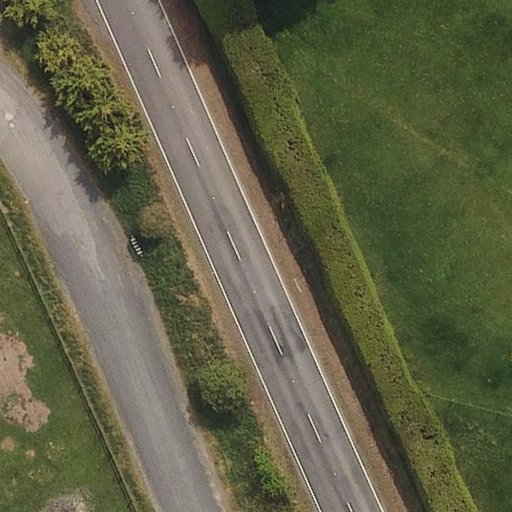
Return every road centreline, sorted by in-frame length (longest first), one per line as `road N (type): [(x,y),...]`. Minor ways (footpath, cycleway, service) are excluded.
road 1 (tertiary): [(354,511),(127,0)]
road 2 (unknown): [(183,511),(78,256),(0,130)]
